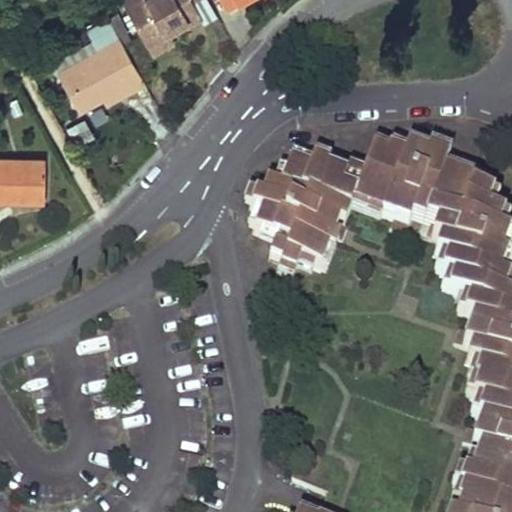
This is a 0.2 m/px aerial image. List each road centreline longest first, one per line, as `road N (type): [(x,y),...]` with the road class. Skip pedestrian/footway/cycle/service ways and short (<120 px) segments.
road 1 (residential): [(0,342),(118,289),(182,244),(244,142),(289,108),(473,97),(511,80)]
road 2 (residential): [(348,0),(298,37),(148,207),(44,280),(0,298)]
